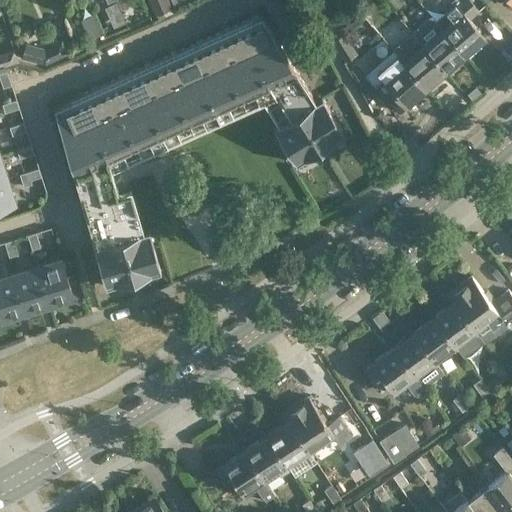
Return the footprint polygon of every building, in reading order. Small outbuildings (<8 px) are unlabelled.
[(168,0),(147,0),(154,15),(172,8),(168,0)] [(445,12),(435,20),(464,54),(484,36),(468,18),(479,9),(471,0),(452,0),(442,9),(445,12)] [(380,18),(370,7),(363,13),(372,25),(380,18)] [(160,270),(148,229),(130,234),(107,156),(268,84),(289,117),(273,127),(295,163),(343,133),(321,97),(315,101),(260,14),(53,107),(81,201),(84,200),(89,217),(86,218),(105,285),(160,270)] [(93,14),(81,19),(89,39),(102,33),(93,14)] [(464,54),(435,20),(427,27),(432,33),(421,43),(445,70),(464,54)] [(332,40),(345,61),(356,54),(344,33),(332,40)] [(24,45),(20,61),(45,68),(68,58),(61,43),(43,50),(24,45)] [(445,70),(421,43),(402,59),(425,87),(445,70)] [(14,50),(0,54),(0,68),(19,62),(19,61),(14,50)] [(402,59),(382,76),(395,92),(389,97),(399,109),(425,87),(402,59)] [(7,70),(0,72),(0,79),(3,87),(11,84),(7,70)] [(16,99),(2,103),(5,112),(19,107),(16,99)] [(23,122),(9,126),(12,135),(26,130),(23,122)] [(31,144),(16,149),(19,158),(34,153),(31,144)] [(19,173),(23,186),(32,183),(31,179),(41,176),(38,167),(19,173)] [(6,178),(0,179),(0,206),(13,202),(6,178)] [(27,234),(32,249),(40,246),(36,232),(27,234)] [(4,242),(9,256),(17,253),(13,239),(4,242)] [(37,265),(49,303),(59,300),(60,304),(71,300),(69,296),(72,296),(60,257),(37,265)] [(38,306),(49,303),(37,265),(14,272),(26,310),(28,309),(29,314),(40,310),(38,306)] [(15,313),(26,310),(14,272),(0,276),(0,312),(2,318),(5,317),(6,321),(17,317),(15,313)] [(491,301),(472,275),(447,294),(453,302),(475,331),(488,321),(494,329),(497,327),(503,334),(510,328),(507,326),(511,322),(511,294),(508,289),(491,301)] [(453,302),(433,317),(455,346),(475,331),(453,302)] [(433,317),(413,332),(435,361),(455,346),(433,317)] [(413,332),(392,347),(414,376),(415,376),(435,361),(413,332)] [(414,376),(392,347),(366,367),(379,383),(384,380),(393,392),(407,382),(413,391),(421,384),(415,376),(414,376)] [(510,376),(501,363),(493,368),(502,382),(510,376)] [(482,397),(490,390),(481,377),(472,383),(482,397)] [(470,406),(460,393),(452,399),(462,412),(470,406)] [(283,413),(309,451),(333,435),(339,444),(352,436),(339,415),(328,422),(322,411),(320,413),(308,396),(283,413)] [(317,463),(309,451),(283,413),(288,420),(267,434),(287,465),(295,477),(317,463)] [(380,440),(393,460),(418,444),(405,423),(380,440)] [(461,427),(450,435),(459,448),(470,440),(461,427)] [(287,465),(267,434),(245,449),(265,480),(287,465)] [(436,443),(429,448),(438,461),(445,455),(436,443)] [(505,470),(486,484),(506,511),(511,511),(511,458),(502,446),(493,454),(505,470)] [(274,494),(265,480),(245,449),(217,468),(228,485),(234,481),(243,495),(255,487),(261,496),(262,496),(265,500),(274,494)] [(390,464),(383,453),(375,458),(382,469),(390,464)] [(417,457),(409,463),(419,475),(426,470),(417,457)] [(400,470),(392,475),(401,488),(408,483),(400,470)] [(373,489),(381,501),(389,496),(380,483),(373,489)] [(332,484),(324,489),(333,502),(341,497),(332,484)] [(506,511),(486,484),(467,499),(476,511),(506,511)] [(166,511),(155,494),(130,509),(131,511),(166,511)] [(352,502),(358,511),(365,511),(369,510),(360,497),(352,502)] [(318,511),(310,499),(301,504),(306,511),(318,511)] [(476,511),(467,499),(450,511),(476,511)]
